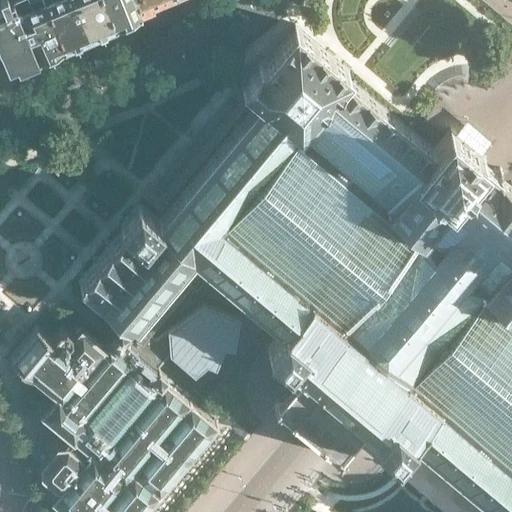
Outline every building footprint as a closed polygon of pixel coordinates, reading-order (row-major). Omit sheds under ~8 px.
[(37,54),(12,0),(2,0),(0,1),(0,44),(7,61),(7,62),(7,63),(16,59),(18,63),(37,54)] [(63,44),(44,0),(12,0),(37,54),(37,55),(63,44)] [(89,33),(74,0),(44,0),(63,44),(89,33)] [(114,22),(104,0),(74,0),(89,33),(114,22)] [(140,10),(135,0),(104,0),(114,22),(140,10)] [(155,0),(135,0),(140,10),(142,10),(141,9),(150,5),(152,4),(151,2),(155,0)] [(36,324),(9,355),(31,373),(55,393),(54,394),(33,387),(33,388),(32,388),(32,387),(31,387),(30,387),(29,388),(28,388),(27,388),(27,389),(26,389),(26,390),(25,390),(25,391),(24,392),(24,393),(24,394),(24,395),(24,396),(24,397),(24,398),(25,399),(25,400),(26,400),(26,401),(27,401),(28,401),(28,402),(29,402),(30,402),(31,402),(32,402),(33,402),(34,402),(34,401),(35,401),(36,401),(36,400),(37,400),(37,399),(38,398),(43,407),(40,410),(72,436),(73,437),(92,415),(88,412),(132,359),(129,356),(135,349),(141,354),(165,351),(194,374),(206,364),(215,367),(224,347),(234,348),(239,316),(202,302),(153,339),(149,336),(145,333),(190,279),(194,283),(195,283),(195,282),(196,282),(196,281),(207,267),(214,273),(219,278),(281,329),(266,346),(267,347),(287,364),(288,363),(300,372),(278,399),(277,398),(277,399),(276,398),(272,404),(277,409),(278,408),(278,409),(279,409),(287,416),(287,417),(287,418),(287,419),(288,419),(288,420),(289,421),(290,421),(291,421),(292,421),(293,421),(293,422),(293,423),(294,423),(295,422),(316,440),(315,440),(316,441),(317,441),(318,442),(317,442),(318,443),(318,444),(318,445),(319,446),(320,446),(321,446),(322,446),(323,446),(332,453),(332,454),(338,459),(342,453),(342,452),(364,426),(376,436),(374,437),(395,454),(410,437),(414,441),(496,510),(497,511),(496,511),(511,511),(511,182),(511,181),(511,180),(510,180),(510,181),(510,182),(500,175),(501,174),(502,174),(502,173),(502,172),(501,172),(501,173),(500,172),(501,171),(501,168),(499,167),(497,167),(496,168),(495,168),(493,167),(493,168),(484,161),(483,160),(482,159),(484,157),(470,146),(463,140),(449,128),(446,132),(433,148),(431,147),(416,135),(346,75),(346,74),(349,70),(294,23),(263,60),(261,60),(258,58),(253,64),(244,75),(238,81),(258,98),(258,99),(196,174),(188,184),(159,218),(158,218),(138,201),(133,207),(123,218),(118,224),(121,227),(121,229),(77,281),(125,322),(121,327),(118,324),(102,344),(80,325),(73,333),(61,324),(51,336),(36,324)] [(57,446),(56,447),(42,464),(41,465),(41,467),(42,473),(41,473),(42,475),(43,475),(55,485),(55,486),(56,486),(60,489),(53,496),(51,498),(53,500),(54,499),(68,511),(67,511),(141,511),(215,424),(215,425),(217,423),(162,377),(165,374),(154,365),(141,354),(135,349),(129,356),(132,359),(88,412),(92,415),(73,437),(72,436),(65,445),(58,445),(57,446)]
